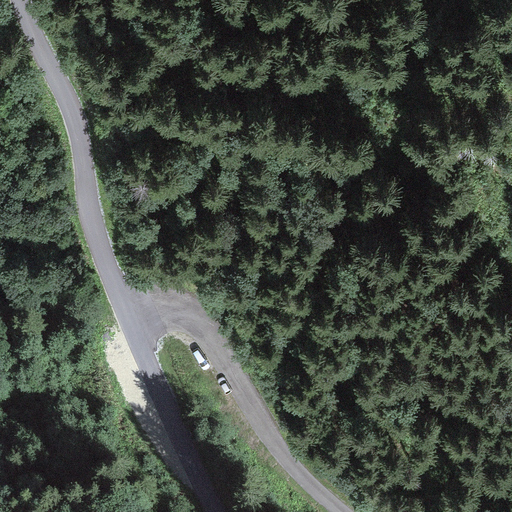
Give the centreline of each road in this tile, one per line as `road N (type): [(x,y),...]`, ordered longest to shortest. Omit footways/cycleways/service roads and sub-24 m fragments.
road 1 (track): [(125,309),(170,309),(204,327),(281,452),(341,511)]
road 2 (unclassified): [(125,309),(216,511)]
